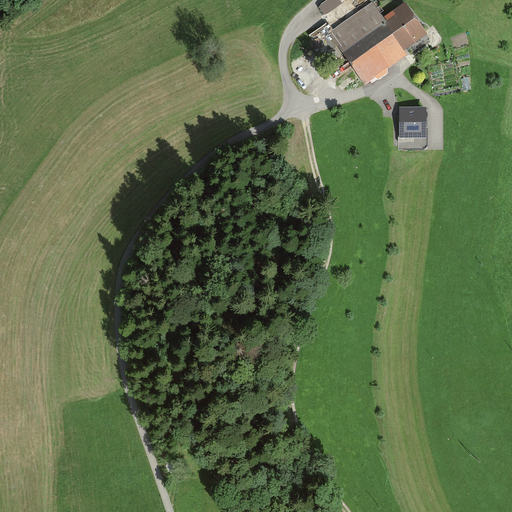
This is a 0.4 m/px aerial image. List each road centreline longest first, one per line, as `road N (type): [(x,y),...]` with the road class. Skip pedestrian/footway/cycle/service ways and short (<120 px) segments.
road 1 (track): [(320,0),(284,44),(289,100),(282,116),(196,169),(150,219),(121,270),(123,369),(169,511)]
road 2 (track): [(289,100),(305,120),(329,223),(292,403),(311,455),(346,511)]
